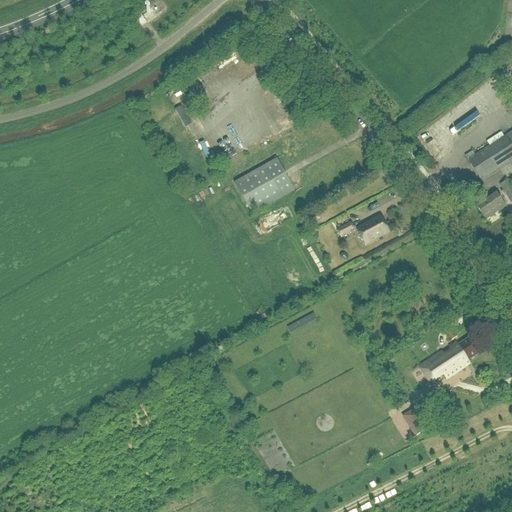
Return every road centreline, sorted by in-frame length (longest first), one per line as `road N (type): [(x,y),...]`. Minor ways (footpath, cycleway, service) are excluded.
road 1 (secondary): [(511,337),(411,181),(258,0)]
road 2 (unclassified): [(0,120),(112,80),(221,0)]
road 3 (track): [(0,490),(189,380)]
road 4 (track): [(337,511),(511,430)]
road 5 (track): [(281,306),(438,221)]
